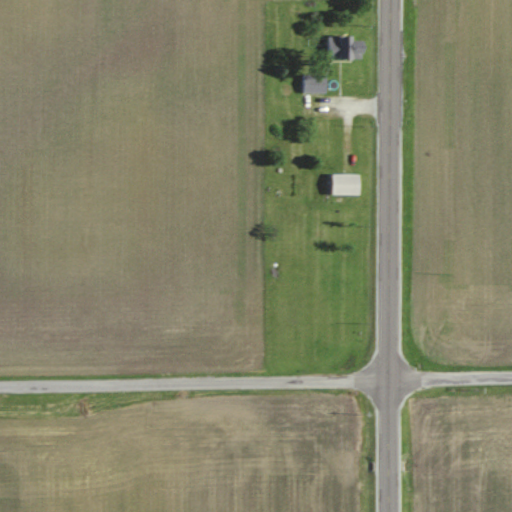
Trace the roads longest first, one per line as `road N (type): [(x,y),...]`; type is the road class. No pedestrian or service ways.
road 1 (residential): [(0,383),(511,376)]
road 2 (primary): [(391,511),(391,0)]
